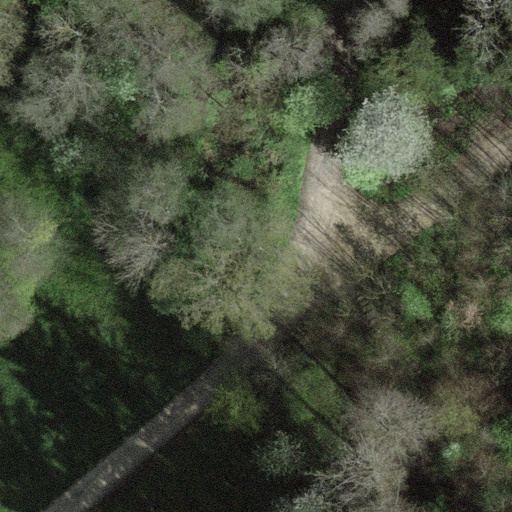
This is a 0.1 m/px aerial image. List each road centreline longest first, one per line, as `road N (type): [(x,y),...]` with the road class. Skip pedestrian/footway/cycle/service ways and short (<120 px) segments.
road 1 (track): [(66,511),(356,248),(511,129)]
road 2 (track): [(323,279),(347,0)]
